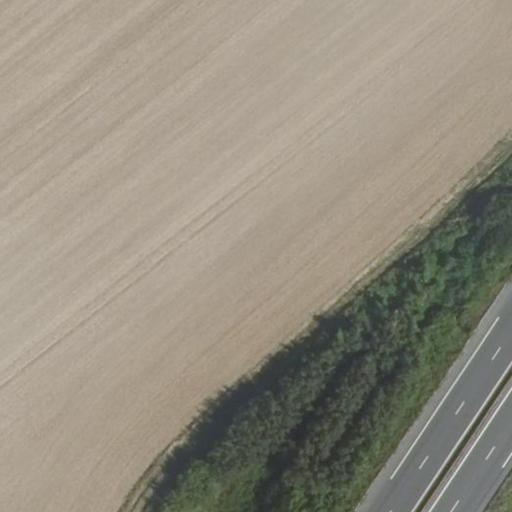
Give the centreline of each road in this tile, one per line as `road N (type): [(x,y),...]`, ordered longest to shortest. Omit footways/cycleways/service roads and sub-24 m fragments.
road 1 (track): [(140,511),(511,122)]
road 2 (trunk): [(511,331),(390,511)]
